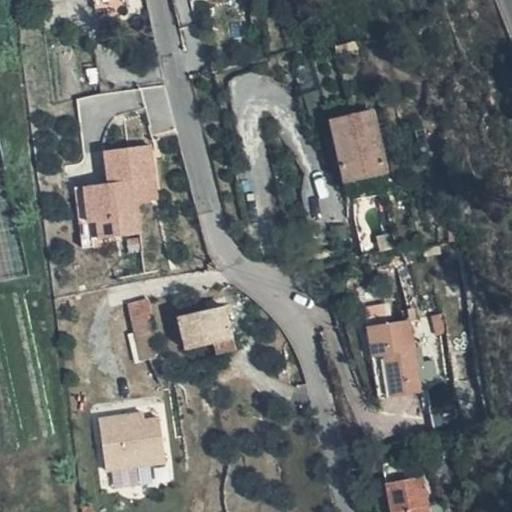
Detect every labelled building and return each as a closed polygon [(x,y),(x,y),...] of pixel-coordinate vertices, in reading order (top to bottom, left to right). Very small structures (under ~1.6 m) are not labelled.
[(387,103),(348,110),(357,170),(374,167),(376,181),(399,176),(387,103)] [(154,176),(147,143),(103,152),(110,184),(86,189),(97,243),(106,241),(145,233),(138,200),(134,181),(154,176)] [(403,145),(405,159),(415,158),(413,143),(403,145)] [(374,167),(357,170),(360,183),(376,181),(374,167)] [(159,196),(154,176),(134,181),(138,200),(159,196)] [(106,241),(97,243),(86,189),(76,191),(89,251),(108,247),(106,241)] [(148,361),(169,355),(154,299),(132,304),(148,361)] [(373,321),(391,318),(387,300),(370,303),(373,321)] [(218,345),(236,340),(229,306),(184,318),(191,352),(218,345)] [(417,313),(404,315),(391,318),(373,321),(378,350),(390,348),(398,389),(422,385),(429,383),(417,313)] [(239,354),(236,340),(218,345),(221,358),(239,354)] [(390,348),(378,350),(385,391),(398,389),(390,348)] [(151,414),(107,419),(114,470),(121,469),(122,483),(145,481),(144,466),(170,464),(165,421),(151,422),(151,414)] [(393,458),(405,511),(421,511),(426,511),(425,511),(446,511),(437,477),(433,478),(430,467),(421,468),(417,452),(393,458)]
